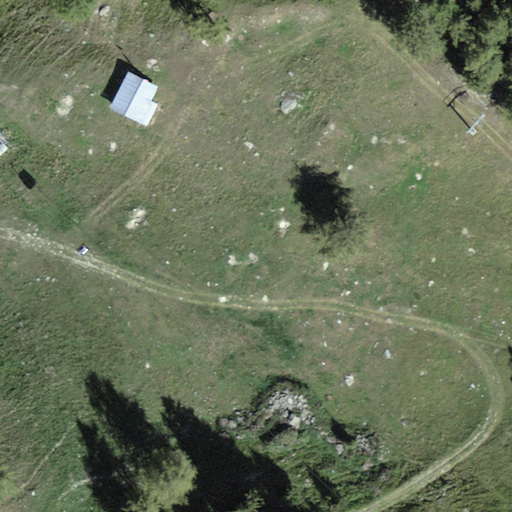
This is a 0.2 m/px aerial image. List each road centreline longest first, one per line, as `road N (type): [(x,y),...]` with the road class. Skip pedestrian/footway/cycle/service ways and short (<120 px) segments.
road 1 (track): [(0,224),(165,278),(338,295),(511,337)]
road 2 (track): [(353,511),(463,459),(487,426),(497,374),(472,326)]
